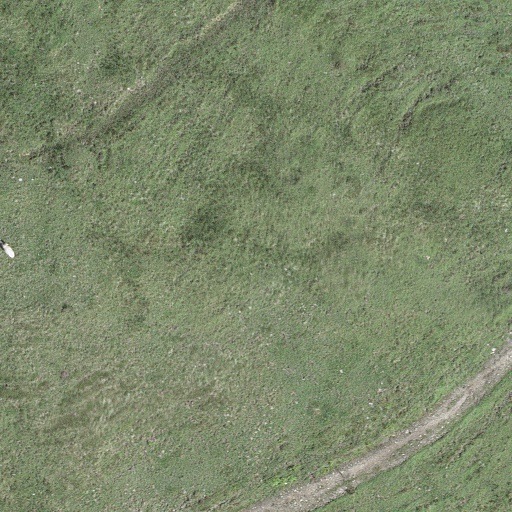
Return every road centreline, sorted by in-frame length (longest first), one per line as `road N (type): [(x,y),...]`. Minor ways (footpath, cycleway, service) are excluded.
road 1 (track): [(12,156),(87,136),(183,71),(257,0)]
road 2 (track): [(260,511),(460,409),(511,360)]
